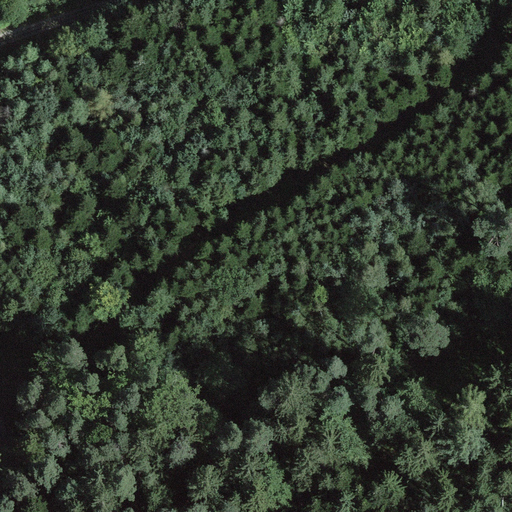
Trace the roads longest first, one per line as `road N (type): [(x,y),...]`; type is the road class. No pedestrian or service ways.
road 1 (track): [(0,376),(135,395),(306,451),(368,457),(427,425),(511,347)]
road 2 (track): [(0,41),(124,0)]
